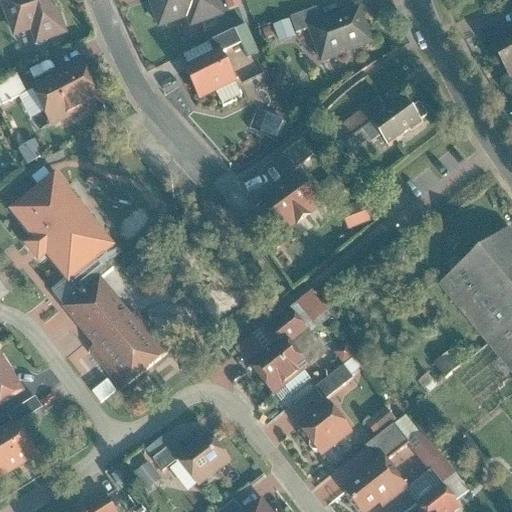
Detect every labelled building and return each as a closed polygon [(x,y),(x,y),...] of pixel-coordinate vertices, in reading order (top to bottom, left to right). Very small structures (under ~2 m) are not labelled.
[(42,50),(73,38),(68,25),(59,0),(14,0),(3,4),(18,43),(37,36),(42,50)] [(222,0),(153,0),(164,31),(194,21),(197,30),(229,19),(224,4),(222,0)] [(326,23),(313,28),(314,32),(326,66),(380,48),(367,9),(326,23)] [(314,32),(313,28),(326,23),(323,10),(296,19),(302,36),(314,32)] [(511,31),(492,43),(511,76),(511,31)] [(224,52),(188,73),(207,105),(243,84),(224,52)] [(90,66),(36,90),(57,135),(113,106),(90,66)] [(19,77),(0,86),(0,108),(28,94),(19,77)] [(374,129),(391,117),(382,104),(337,135),(346,148),(374,129)] [(374,129),(390,152),(427,127),(412,104),(391,117),(374,129)] [(262,111),(257,132),(278,138),(284,117),(262,111)] [(309,143),(278,164),(291,183),(322,161),(309,143)] [(264,204),(290,240),(329,213),(303,176),(264,204)] [(114,248),(55,177),(9,215),(33,243),(26,248),(40,264),(46,259),(69,286),(114,248)] [(340,211),(349,231),(369,222),(360,202),(340,211)] [(496,355),(511,340),(511,232),(442,290),(496,355)] [(131,319),(98,283),(61,314),(91,351),(87,354),(121,395),(169,357),(135,316),(131,319)] [(257,375),(281,404),(318,373),(298,350),(316,335),(296,312),(268,336),(283,353),(257,375)] [(511,340),(496,355),(511,374),(511,340)] [(346,347),(337,353),(346,367),(315,387),(324,400),(364,373),(346,347)] [(450,351),(436,363),(447,377),(461,365),(450,351)] [(0,359),(0,420),(32,401),(5,356),(0,359)] [(107,382),(94,394),(102,403),(115,391),(107,382)] [(332,404),(300,430),(319,455),(352,428),(332,404)] [(385,408),(367,426),(378,437),(396,419),(385,408)] [(22,423),(0,438),(0,473),(8,485),(46,459),(22,423)] [(205,494),(240,466),(217,438),(201,451),(190,437),(159,463),(172,478),(184,469),(205,494)] [(375,460),(338,498),(352,511),(378,511),(403,488),(375,460)] [(149,492),(162,480),(148,463),(134,475),(149,492)] [(119,511),(111,496),(82,511),(119,511)] [(240,511),(234,502),(218,511),(273,511),(264,497),(240,511)]
